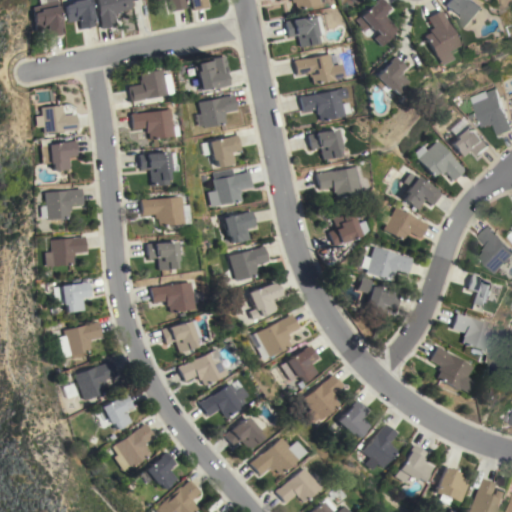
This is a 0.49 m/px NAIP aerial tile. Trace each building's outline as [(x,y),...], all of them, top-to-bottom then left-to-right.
[(50,0),(59,34),(44,38),(42,29),(31,31),(25,7),(33,5),(31,0),(50,0)] [(73,0),(85,0),(87,10),(88,10),(91,26),(77,29),(75,20),(63,22),(62,19),(60,20),(59,16),(62,16),(60,5),(67,3),(67,1),(73,0)] [(93,0),(127,0),(129,8),(114,11),(115,13),(111,14),(114,25),(99,28),(93,0)] [(182,0),(184,7),(169,11),(166,0),(182,0)] [(189,0),(205,0),(207,7),(192,10),(189,0)] [(316,0),(317,4),(293,9),(292,2),(289,3),(288,0),(316,0)] [(381,14),(388,24),(375,35),(370,29),(368,31),(365,27),(359,33),(354,26),(356,25),(351,20),(366,8),(365,7),(374,0),(380,0),(387,9),(381,14)] [(468,27),(445,7),(445,8),(441,5),(445,0),(458,0),(460,1),(461,0),(475,0),(485,8),(468,27)] [(442,51),(445,57),(433,63),(430,57),(429,57),(418,36),(425,32),(424,30),(428,28),(422,17),(437,10),(439,14),(439,15),(449,36),(451,35),(453,40),(452,41),(454,45),(442,51)] [(294,35),(286,37),(283,21),(301,17),(301,19),(311,17),(315,35),(313,36),(315,43),(297,47),(294,35)] [(309,84),(308,77),(306,77),(306,74),(294,76),(291,60),(336,52),(341,77),(309,84)] [(393,73),(401,82),(388,94),(383,89),(381,90),(377,85),(373,89),(366,81),(369,78),(368,77),(377,68),(377,67),(388,56),(399,67),(393,73)] [(201,89),(202,90),(199,91),(198,88),(194,89),(192,79),(197,79),(196,71),(198,71),(196,63),(214,60),(216,72),(226,70),(228,85),(201,89)] [(128,102),(125,87),(137,84),(136,80),(138,80),(137,73),(159,69),(160,75),(166,74),(170,93),(128,102)] [(342,87),(344,97),(337,99),(338,104),(344,103),(346,113),(340,114),(341,116),(316,121),(315,114),(313,115),(312,109),(300,112),(296,96),(342,87)] [(484,90),(485,92),(494,88),(505,116),(505,115),(508,123),(509,122),(511,129),(496,135),(492,124),(488,126),(487,125),(481,127),(468,97),(484,90)] [(196,102),(231,94),(235,110),(222,112),(223,116),(222,116),(223,123),(202,128),(196,102)] [(38,127),(31,127),(30,116),(37,115),(36,107),(59,105),(59,111),(60,111),(61,115),(72,114),(74,131),(70,131),(70,130),(39,134),(38,127)] [(170,136),(146,139),(145,133),(143,133),(142,128),(130,129),(127,113),(132,113),(132,114),(166,109),(170,136)] [(468,124),(482,140),(482,139),(488,146),(476,156),(471,149),(461,157),(450,143),(455,139),(454,137),(468,124)] [(338,148),(335,148),(337,156),(319,159),(316,147),(308,149),(305,134),(320,131),(321,132),(334,129),(338,148)] [(207,141),(236,135),(239,150),(230,152),(232,163),(215,167),(213,160),(211,160),(207,141)] [(37,165),(35,146),(44,145),(57,143),(56,142),(73,140),(74,156),(66,157),(67,169),(49,171),(48,164),(46,164),(37,165)] [(437,140),(459,167),(460,167),(463,170),(451,180),(443,171),(439,174),(438,172),(432,178),(412,154),(422,146),(425,150),(437,140)] [(146,169),(137,170),(135,154),(153,153),(153,154),(170,152),(172,171),(164,172),(165,184),(164,185),(161,186),(161,185),(147,186),(146,169)] [(313,173),(318,172),(318,173),(355,165),(358,177),(361,178),(364,183),(364,188),(363,189),(356,191),(357,193),(332,198),(331,192),(329,192),(328,187),(316,189),(313,173)] [(209,207),(206,192),(213,191),(211,179),(212,179),(211,172),(219,171),(220,177),(242,173),(241,172),(247,171),(250,187),(238,189),(239,194),(238,194),(239,201),(209,207)] [(409,172),(415,176),(432,188),(439,193),(430,205),(421,198),(414,208),(401,199),(406,193),(404,192),(408,187),(401,182),(409,172)] [(42,218),(36,218),(35,206),(41,205),(40,192),(74,189),(74,188),(79,188),(80,204),(68,205),(68,211),(66,211),(67,218),(42,220),(42,218)] [(178,223),(154,226),(153,219),(151,219),(150,214),(138,215),(137,199),(142,199),(142,200),(164,197),(164,196),(174,195),(174,197),(176,197),(178,223)] [(385,224),(379,220),(383,213),(389,217),(395,206),(425,224),(418,238),(408,232),(406,235),(405,234),(401,241),(382,229),(385,224)] [(228,235),(226,236),(222,217),(251,211),(254,225),(245,227),(247,239),(230,243),(228,235)] [(331,246),(325,232),(326,232),(324,227),(332,224),(329,217),(346,211),(349,218),(351,217),(353,224),(361,221),(365,230),(361,234),(331,246)] [(511,259),(499,273),(481,256),(486,251),(484,250),(488,246),(479,237),(490,225),(495,230),(494,231),(511,247),(511,259)] [(47,240),(77,237),(77,236),(82,236),(84,252),(72,253),(72,256),(71,257),(71,264),(49,266),(47,240)] [(173,261),(171,261),(171,269),(154,270),(153,258),(144,259),(143,244),(171,241),(173,261)] [(228,255),(257,248),(257,247),(262,246),(266,261),(254,264),(256,275),(234,281),(228,255)] [(373,246),(406,257),(410,258),(405,274),(393,270),(391,275),(390,274),(388,280),(364,272),(373,246)] [(471,292),(463,289),(468,275),(495,284),(493,289),(494,290),(491,296),(488,303),(486,302),(484,309),(467,304),(471,292)] [(59,285),(79,283),(79,282),(87,281),(88,284),(89,283),(90,293),(89,293),(89,297),(81,298),(82,310),(64,312),(64,304),(61,305),(59,285)] [(190,309),(166,313),(165,306),(163,306),(162,301),(150,303),(147,287),(153,286),(153,287),(186,281),(190,309)] [(271,298),(275,311),(251,320),(248,311),(253,309),(252,304),(251,305),(249,298),(247,292),(274,281),(279,295),(271,298)] [(371,286),(382,290),(382,289),(399,295),(394,309),(385,306),(381,318),(364,312),(366,305),(364,304),(371,286)] [(457,315),(486,326),(478,351),(456,343),(458,337),(458,336),(459,333),(448,329),(453,313),(457,315)] [(286,334),(288,339),(287,339),(290,346),(267,357),(255,332),(286,317),(285,316),(290,314),(297,328),(286,334)] [(192,347),(175,353),(171,341),(163,344),(158,330),(186,320),(186,321),(191,320),(197,337),(190,339),(192,347)] [(89,339),(89,343),(88,343),(90,351),(61,357),(57,337),(63,336),(62,330),(92,323),(92,322),(97,321),(100,337),(89,339)] [(284,361),(308,345),(316,357),(309,362),(316,372),(301,382),(297,376),(295,377),(284,361)] [(467,382),(460,393),(454,389),(453,390),(432,378),(436,371),(433,370),(436,366),(426,359),(433,346),(467,367),(461,378),(467,382)] [(222,374),(200,385),(197,379),(195,380),(193,375),(181,381),(174,367),(180,364),(212,349),(217,361),(215,361),(222,374)] [(73,375),(103,363),(103,362),(108,360),(114,375),(102,379),(104,384),(102,385),(105,392),(83,400),(73,375)] [(311,423),(304,414),(310,409),(301,399),(328,377),(327,377),(331,373),(341,386),(332,394),(335,398),(333,399),(338,405),(319,420),(317,418),(311,423)] [(240,404),(222,418),(215,409),(205,416),(195,403),(200,400),(200,401),(225,383),(231,390),(236,387),(242,395),(237,399),(240,404)] [(123,411),(128,422),(112,430),(109,423),(107,424),(104,419),(100,421),(94,408),(124,393),(131,407),(123,411)] [(335,420),(355,400),(366,410),(360,417),(368,425),(356,438),(351,432),(349,434),(335,420)] [(255,431),(253,432),(258,438),(245,450),(237,440),(230,446),(220,435),(226,430),(227,431),(243,417),(255,431)] [(110,444),(138,426),(143,423),(151,437),(141,443),(144,448),(142,449),(146,454),(125,467),(110,444)] [(381,468),(376,463),(371,470),(364,464),(369,458),(361,452),(383,424),(395,433),(387,443),(391,446),(390,446),(395,450),(381,468)] [(289,441),(299,452),(293,458),(275,474),(270,469),(268,471),(265,467),(256,475),(245,463),(249,460),(275,437),(283,446),(289,441)] [(412,445),(425,452),(420,460),(431,467),(422,482),(414,478),(411,483),(407,480),(405,483),(394,476),(398,470),(397,469),(412,445)] [(141,470),(156,458),(155,457),(163,451),(173,464),(166,469),(173,478),(159,490),(154,484),(152,485),(141,470)] [(442,467),(448,469),(448,468),(453,470),(452,471),(457,473),(456,476),(459,477),(458,481),(460,482),(460,481),(462,481),(462,482),(465,484),(459,502),(450,499),(448,505),(437,501),(439,495),(433,493),(442,467)] [(315,487),(299,502),(294,497),(293,498),(291,495),(281,503),(271,491),(274,488),(275,488),(298,468),(315,487)] [(467,511),(480,478),(493,483),(489,493),(492,494),(494,488),(504,491),(496,511),(467,511)] [(187,500),(190,503),(189,504),(194,509),(190,511),(152,511),(150,509),(177,486),(178,487),(186,480),(197,492),(187,500)] [(303,511),(316,501),(325,511),(331,511),(338,506),(343,511),(303,511)]
